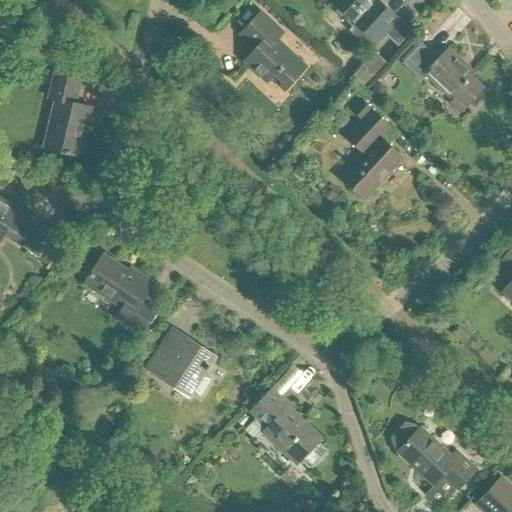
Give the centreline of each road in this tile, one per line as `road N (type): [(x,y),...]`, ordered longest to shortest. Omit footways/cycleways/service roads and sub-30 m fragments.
road 1 (residential): [(162,0),(116,206),(130,232),(326,356)]
road 2 (residential): [(326,356),(450,262),(511,194)]
road 3 (residential): [(326,356),(388,511)]
